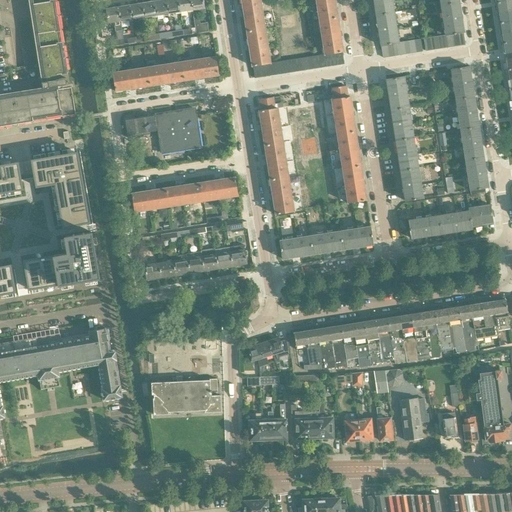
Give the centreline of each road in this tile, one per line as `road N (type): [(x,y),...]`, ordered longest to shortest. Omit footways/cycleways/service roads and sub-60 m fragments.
road 1 (residential): [(237,89),(109,111),(120,179),(248,160)]
road 2 (residential): [(271,315),(287,319),(511,279)]
road 3 (tertiary): [(0,498),(236,476)]
road 4 (residential): [(391,259),(361,69)]
road 5 (residential): [(236,476),(230,335),(271,315)]
road 6 (tertiary): [(354,470),(511,469)]
road 7 (residential): [(268,279),(141,299)]
road 8 (residential): [(480,50),(498,176)]
road 9 (residential): [(237,89),(361,69)]
road 10 (residential): [(391,259),(268,279)]
road 11 (residential): [(268,279),(248,160)]
road 12 (residential): [(361,69),(480,50)]
